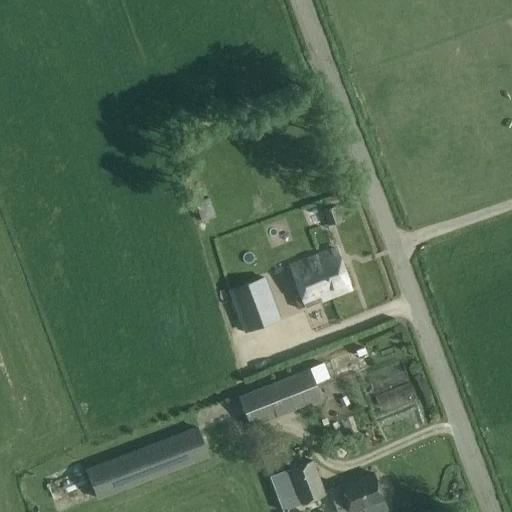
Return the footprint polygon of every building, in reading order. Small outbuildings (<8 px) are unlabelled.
[(328,225),(342,220),(337,204),(323,210),(328,225)] [(335,247),(289,265),(300,294),(305,306),(305,307),(351,289),(335,247)] [(264,277),(229,289),(245,332),(268,323),(258,296),(269,292),(264,277)] [(363,347),(355,350),(358,356),(366,353),(363,347)] [(372,365),(376,379),(419,366),(414,352),(372,365)] [(309,367),(315,383),(329,377),(323,362),(309,367)] [(315,383),(309,367),(251,390),(238,395),(250,426),(321,398),(315,383)] [(349,404),(345,396),(339,399),(343,407),(349,404)] [(97,500),(209,457),(197,425),(85,468),(97,500)] [(283,510),(326,493),(313,459),(270,475),(283,510)] [(374,473),(341,486),(328,491),(336,511),(353,511),(365,508),(366,511),(371,511),(386,506),(374,473)]
